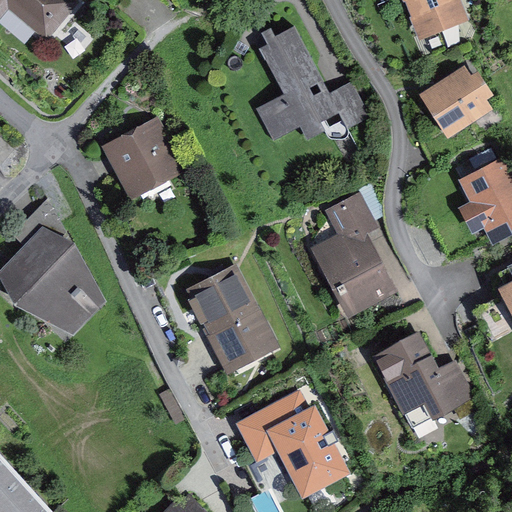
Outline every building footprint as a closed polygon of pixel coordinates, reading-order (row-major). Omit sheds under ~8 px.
[(48,42),(78,2),(75,0),(0,0),(0,17),(6,8),(48,42)] [(400,0),(418,42),(468,21),(459,0),(400,0)] [(346,130),(370,117),(351,82),(329,94),(293,28),(274,38),(270,29),(262,33),(268,44),(258,50),(282,94),(256,108),(272,140),(297,126),(306,141),(324,131),(320,124),(338,115),(346,130)] [(470,76),(463,66),(417,97),(446,140),(492,109),(486,100),(492,96),(476,72),(470,76)] [(186,170),(157,117),(100,147),(129,201),(186,170)] [(0,160),(12,147),(0,137),(0,160)] [(511,172),(503,156),(497,160),(491,149),(460,165),(466,176),(456,181),(469,204),(458,210),(471,235),(482,229),(490,246),(511,234),(511,172)] [(358,189),(359,192),(324,211),(336,233),(308,249),(347,319),(398,291),(367,235),(379,228),(375,221),(383,216),(384,205),(371,182),(358,189)] [(42,227),(0,272),(0,284),(15,307),(71,337),(106,299),(73,245),(42,227)] [(280,349),(236,262),(184,288),(227,375),(280,349)] [(511,264),(507,267),(511,276),(511,280),(496,290),(511,318),(511,264)] [(411,432),(472,399),(452,362),(438,370),(418,333),(371,359),(411,432)] [(313,405),(309,407),(299,390),(235,425),(256,464),(276,453),(301,500),(350,473),(313,405)] [(49,511),(0,460),(0,511),(49,511)] [(205,511),(188,495),(177,507),(174,504),(165,511),(205,511)]
